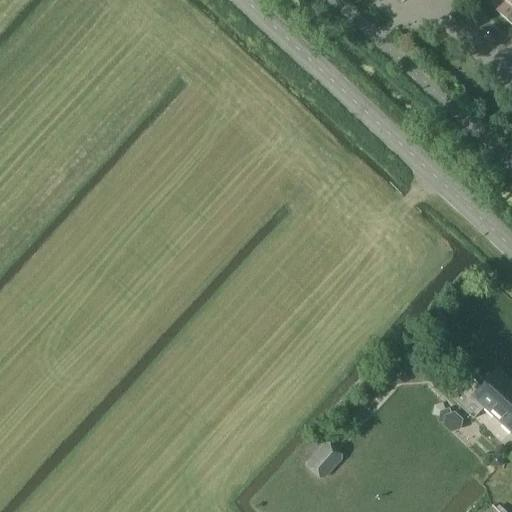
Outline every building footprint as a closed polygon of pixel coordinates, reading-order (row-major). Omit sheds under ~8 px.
[(496,11),(511,26),(511,0),(502,0),(505,2),(496,11)] [(409,347),(402,355),(416,369),(423,361),(409,347)] [(511,434),(511,385),(497,372),(481,389),(470,378),(450,398),(474,421),(485,409),(511,434)] [(434,406),(432,415),(439,417),(438,422),(449,425),(451,415),(449,409),(445,410),(443,404),(434,406)] [(327,446),(310,465),(323,477),(341,458),(327,446)] [(501,456),(491,456),(491,466),(502,466),(501,456)]
